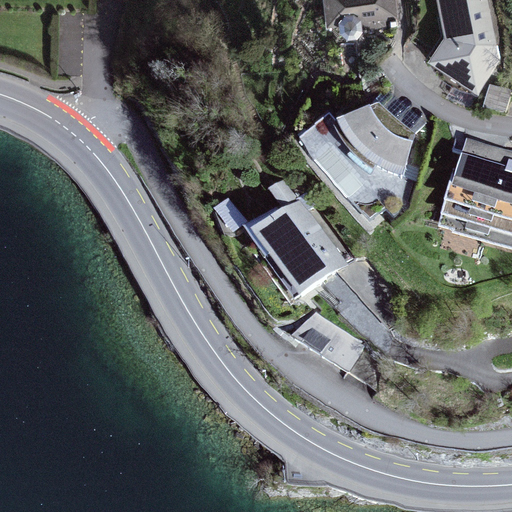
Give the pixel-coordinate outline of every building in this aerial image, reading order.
[(358,18),(394,15),(391,0),(328,0),(330,20),(342,19),(343,27),(348,32),(355,31),(359,26),(358,18)] [(495,58),(483,0),(442,0),(449,34),(435,56),(476,84),(495,58)] [(377,110),(378,111),(413,140),(414,141),(426,126),(389,95),(377,110)] [(413,140),(378,111),(341,128),(342,130),(336,133),(343,144),(352,155),(357,151),(366,160),(377,168),(389,174),(402,179),(413,140)] [(511,166),(465,153),(446,223),(487,235),(486,240),(511,247),(511,166)] [(245,222),(228,203),(217,213),(234,232),(245,222)] [(257,236),(301,298),(344,267),(299,205),(257,236)] [(316,317),(294,339),(346,376),(364,351),(316,317)]
